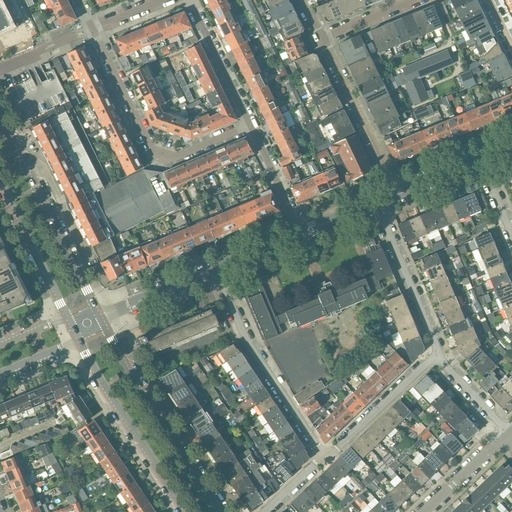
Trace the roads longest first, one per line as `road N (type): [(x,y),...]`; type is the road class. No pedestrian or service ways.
road 1 (residential): [(91,29),(153,148),(171,158),(249,125)]
road 2 (tertiary): [(221,511),(104,326)]
road 3 (residential): [(322,460),(243,339),(216,270)]
road 4 (tertiary): [(96,309),(0,123)]
road 5 (tertiary): [(77,338),(187,511)]
road 6 (residential): [(393,196),(320,40)]
road 7 (residential): [(436,353),(372,204)]
road 8 (residential): [(322,460),(436,353)]
road 9 (tertiary): [(0,184),(68,320)]
road 10 (residential): [(189,0),(249,125)]
